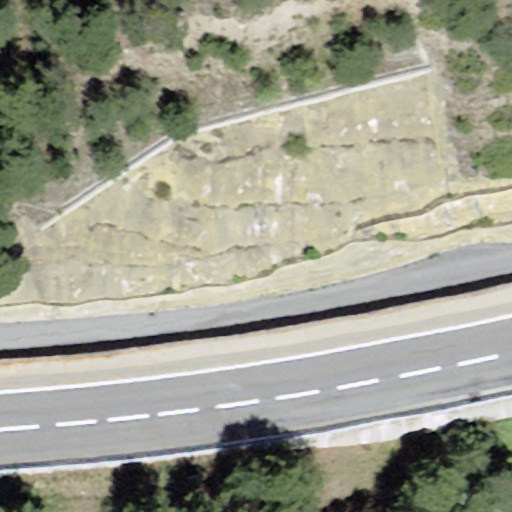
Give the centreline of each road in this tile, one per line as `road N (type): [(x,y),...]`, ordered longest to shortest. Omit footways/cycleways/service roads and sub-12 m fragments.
road 1 (unclassified): [(0,343),(206,323),(511,264)]
road 2 (primary): [(0,430),(189,410),(511,353)]
